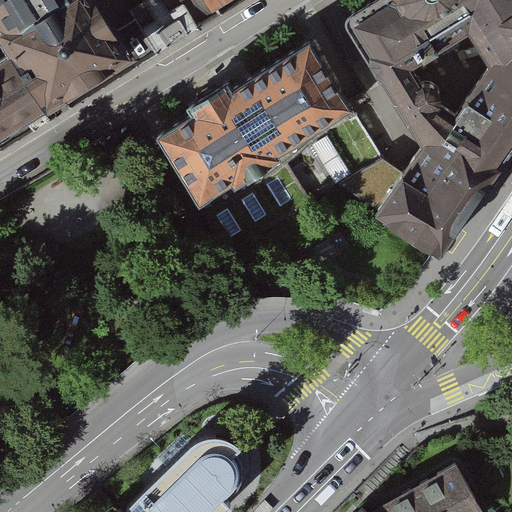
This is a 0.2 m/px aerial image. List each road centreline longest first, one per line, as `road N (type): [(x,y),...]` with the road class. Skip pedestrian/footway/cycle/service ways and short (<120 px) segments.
road 1 (secondary): [(400,373),(321,329),(273,321),(205,335),(48,465),(15,505)]
road 2 (secondary): [(15,505),(84,468),(194,386),(230,372),(289,379),(358,430)]
road 3 (residential): [(285,0),(0,178)]
road 4 (tertiary): [(358,430),(511,361)]
road 5 (secondary): [(483,272),(400,373)]
